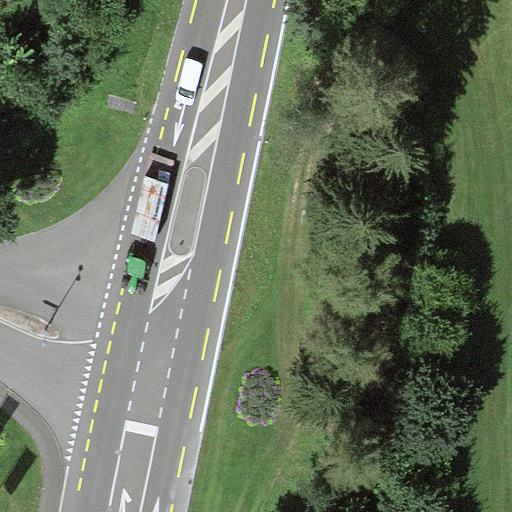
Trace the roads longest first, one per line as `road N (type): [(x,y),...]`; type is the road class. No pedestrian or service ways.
road 1 (primary): [(239,0),(162,359)]
road 2 (track): [(32,511),(56,340)]
road 3 (residential): [(162,359),(56,340),(0,317)]
road 4 (primary): [(162,359),(131,511)]
